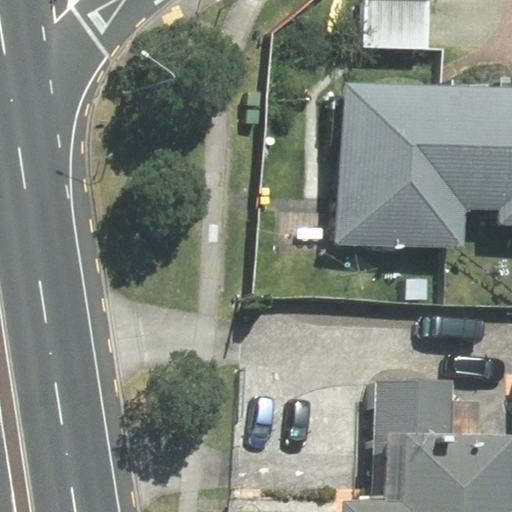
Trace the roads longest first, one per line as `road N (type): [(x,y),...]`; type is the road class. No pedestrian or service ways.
road 1 (primary): [(20,138),(76,511)]
road 2 (primary): [(126,0),(93,32),(20,138)]
road 3 (primary): [(0,1),(20,138)]
